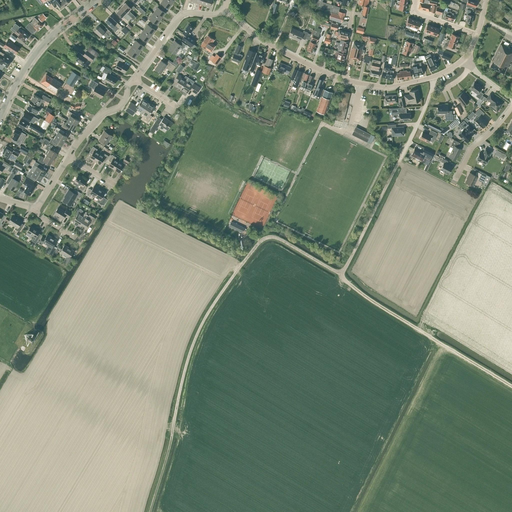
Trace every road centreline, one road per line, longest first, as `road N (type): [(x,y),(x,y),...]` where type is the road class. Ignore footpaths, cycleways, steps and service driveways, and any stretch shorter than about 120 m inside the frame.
road 1 (track): [(398,161),(340,271),(266,237),(210,308),(185,364),(149,511)]
road 2 (unclassified): [(432,77),(380,86),(340,79),(274,48),(229,8)]
road 3 (track): [(340,271),(511,385)]
road 4 (tertiary): [(0,117),(46,40),(97,0)]
road 5 (residential): [(134,78),(182,14),(229,8)]
